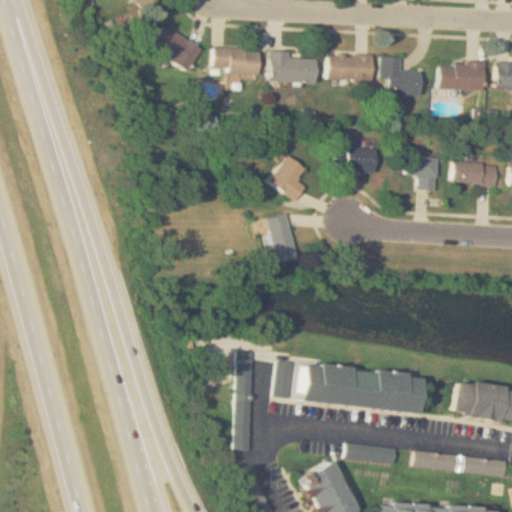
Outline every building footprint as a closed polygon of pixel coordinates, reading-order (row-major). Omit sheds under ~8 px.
[(198,47),(159,24),(146,46),(185,69),(198,47)] [(256,73),(256,48),(209,47),(209,72),(256,73)] [(265,81),(313,82),(313,54),(266,52),(265,81)] [(368,54),(324,53),(323,79),(368,80),(368,54)] [(418,94),(419,69),(398,69),(398,55),(379,55),(378,78),(383,78),(383,93),(418,94)] [(480,62),(436,62),(436,88),(480,89),(480,62)] [(511,88),(511,62),(493,62),(492,88),(511,88)] [(373,149),(342,146),(341,152),(333,151),(330,167),(370,172),(373,149)] [(299,185),(292,179),(300,168),(283,155),(264,180),(288,200),(299,185)] [(432,189),(433,156),(403,155),(402,175),(414,176),(414,188),(432,189)] [(494,163),(449,160),(448,181),(492,184),(494,163)] [(511,166),(503,166),(503,186),(511,186),(511,166)] [(260,217),(269,262),(289,258),(281,213),(260,217)] [(245,449),(247,349),(231,348),(229,449),(245,449)] [(287,360),(283,396),(267,394),(271,358),(287,360)] [(407,410),(291,398),(295,360),(411,372),(407,410)] [(508,383),(503,420),(488,418),(488,422),(457,418),(458,412),(442,410),(447,375),(508,383)] [(390,446),(341,441),(339,456),(388,462),(390,446)] [(501,459),(410,448),(408,464),(499,475),(501,459)] [(324,455),(352,505),(338,511),(316,511),(294,471),(324,455)] [(251,474),(269,511),(252,511),(237,481),(251,474)] [(488,511),(489,500),(368,495),(367,511),(488,511)]
